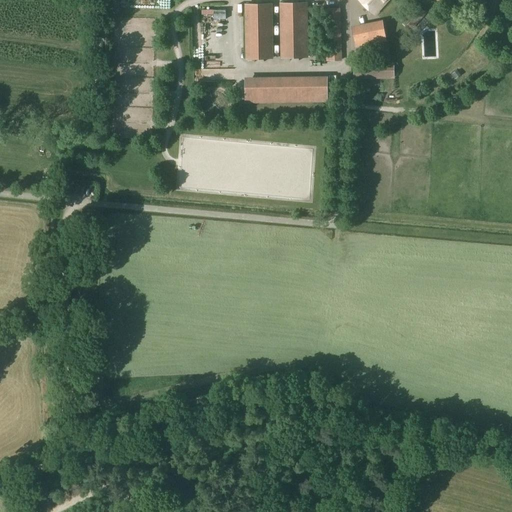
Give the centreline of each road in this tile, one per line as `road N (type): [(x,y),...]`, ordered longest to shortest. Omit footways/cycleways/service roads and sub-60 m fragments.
road 1 (track): [(238,65),(346,72),(337,224),(0,193)]
road 2 (track): [(0,493),(153,419),(295,385),(316,393),(370,511)]
